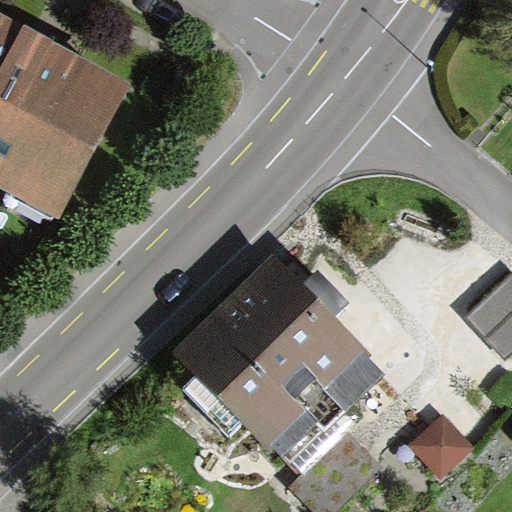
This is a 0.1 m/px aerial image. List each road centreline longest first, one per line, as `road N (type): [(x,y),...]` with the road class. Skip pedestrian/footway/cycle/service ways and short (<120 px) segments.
road 1 (primary): [(0,434),(345,82)]
road 2 (residential): [(345,82),(511,216)]
road 3 (residential): [(345,82),(225,0)]
